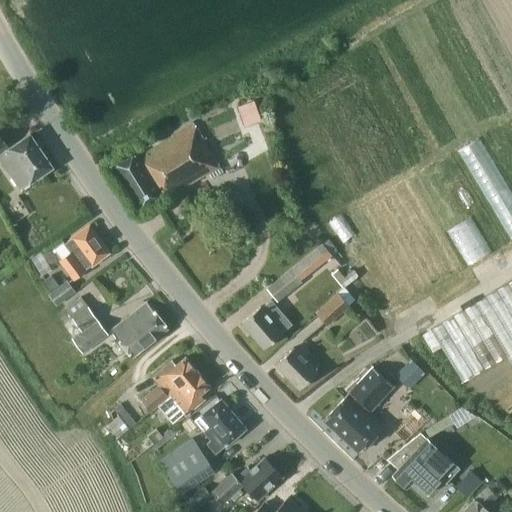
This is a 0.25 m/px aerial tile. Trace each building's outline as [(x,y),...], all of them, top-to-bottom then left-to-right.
[(399,16),(376,27),(440,152),(462,140),(399,16)] [(434,157),(379,39),(355,50),(410,168),(434,157)] [(310,96),(355,78),(347,57),(302,76),(310,96)] [(408,172),(362,80),(341,90),(386,183),(408,172)] [(360,198),(381,189),(338,95),(318,104),(360,198)] [(163,199),(218,165),(192,122),(165,137),(166,139),(138,156),(136,153),(111,168),(137,209),(161,195),(163,199)] [(0,159),(20,189),(52,167),(29,134),(8,148),(0,135),(0,159)] [(511,186),(484,136),(462,149),(511,236),(511,186)] [(484,257),(504,247),(459,152),(438,162),(484,257)] [(435,167),(412,178),(457,272),(481,260),(435,167)] [(85,271),(109,252),(89,225),(64,243),(70,251),(60,258),(75,278),(85,271)] [(300,280),(331,255),(330,254),(336,249),(328,238),(322,244),(321,243),(266,289),(277,302),(301,282),(300,280)] [(330,274),(340,286),(354,273),(352,271),(343,277),(337,269),(330,274)] [(356,277),(354,273),(340,286),(341,288),(337,292),(337,293),(315,313),(326,325),(348,305),(348,304),(356,297),(345,286),(356,277)] [(56,305),(74,292),(66,280),(58,286),(50,275),(41,282),(49,293),(48,294),(56,305)] [(462,382),(505,356),(511,367),(511,279),(429,329),(462,382)] [(71,338),(82,353),(107,334),(80,296),(64,308),(80,331),(71,338)] [(263,348),(282,332),(292,324),(271,299),(261,307),(260,306),(241,322),(263,348)] [(131,356),(167,327),(147,301),(110,330),(131,356)] [(299,389),(317,372),(293,347),(275,365),(299,389)] [(150,410),(156,405),(197,371),(185,356),(175,364),(171,360),(152,376),(159,384),(141,399),(150,410)] [(424,373),(410,360),(398,372),(412,385),(424,373)] [(367,412),(390,388),(372,369),(324,419),(358,451),(381,426),(367,412)] [(203,398),(199,394),(209,386),(197,371),(156,405),(171,423),(183,413),(184,414),(203,398)] [(226,444),(245,428),(220,399),(194,420),(210,440),(206,443),(214,453),(225,445),(226,444)] [(126,412),(119,404),(101,419),(116,437),(134,423),(131,419),(134,417),(129,411),(126,412)] [(428,436),(453,423),(450,416),(424,429),(428,436)] [(153,445),(162,437),(155,429),(146,436),(153,445)] [(445,483),(459,468),(420,432),(386,459),(397,469),(392,475),(405,488),(412,481),(426,494),(440,479),(445,483)] [(192,438),(159,460),(181,492),(213,471),(192,438)] [(231,473),(213,490),(207,483),(187,502),(193,509),(211,492),(221,504),(242,485),(256,500),(282,476),(264,457),(250,470),(247,467),(236,477),(231,473)] [(459,485),(473,497),(488,481),(475,468),(459,485)] [(487,511),(483,508),(494,497),(505,490),(496,478),(486,486),(487,487),(472,500),(462,511),(487,511)] [(302,511),(287,498),(274,511),(264,502),(254,511),(302,511)]
